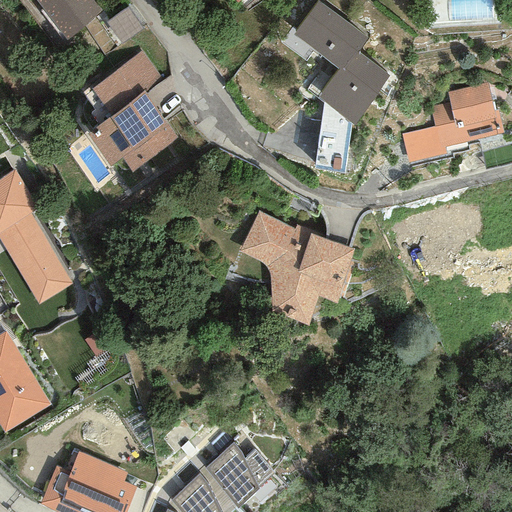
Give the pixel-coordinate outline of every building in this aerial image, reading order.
[(35,0),(66,41),(101,10),(92,0),(35,0)] [(353,124),(389,76),(357,52),(367,38),(317,1),(291,36),(338,70),(317,98),(323,102),(350,122),(353,124)] [(142,30),(127,7),(105,22),(121,44),(142,30)] [(121,159),(131,174),(177,138),(145,92),(163,81),(140,52),(92,89),(111,117),(87,134),(111,167),(121,159)] [(449,103),(429,107),(434,128),(403,135),(409,162),(444,153),(443,147),(503,132),(497,110),(493,111),(487,83),(447,93),(449,103)] [(323,102),(315,169),(344,173),(350,122),(323,102)] [(314,165),(319,136),(282,130),(277,159),(314,165)] [(0,242),(38,305),(72,285),(28,212),(34,209),(12,174),(0,181),(0,242)] [(272,313),(308,326),(318,296),(336,303),(339,296),(342,298),(355,262),(351,260),(354,250),(310,234),(312,231),(296,225),(294,230),(258,212),(240,252),(257,260),(261,263),(265,267),(268,271),(269,276),(269,281),(272,313)] [(0,424),(5,433),(51,405),(6,331),(3,333),(0,327),(0,424)] [(204,469),(238,509),(273,473),(254,450),(244,459),(242,454),(232,443),(204,469)] [(58,511),(125,511),(136,488),(123,482),(127,473),(79,452),(69,474),(57,468),(41,505),(58,511)] [(170,501),(179,511),(219,511),(207,485),(198,474),(170,501)]
